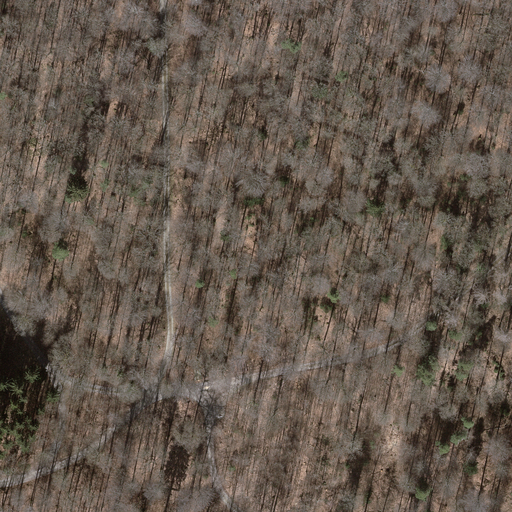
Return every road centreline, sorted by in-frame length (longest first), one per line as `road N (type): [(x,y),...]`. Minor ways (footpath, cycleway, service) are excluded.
road 1 (track): [(511,248),(404,343),(205,391),(154,393)]
road 2 (track): [(163,0),(172,345),(154,393)]
road 3 (track): [(0,284),(58,377),(59,446),(40,473)]
road 4 (track): [(154,393),(75,459),(0,482)]
road 5 (track): [(238,511),(218,485),(205,391)]
